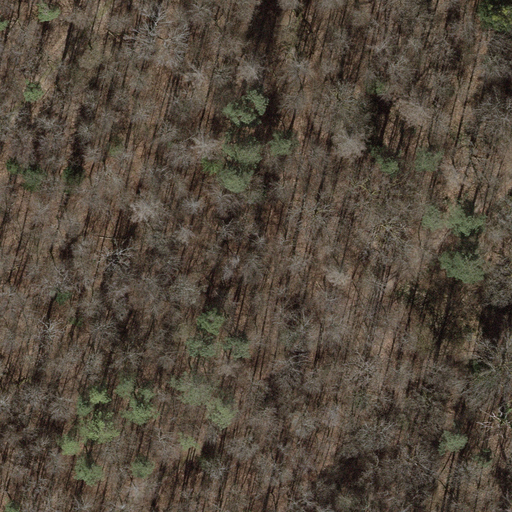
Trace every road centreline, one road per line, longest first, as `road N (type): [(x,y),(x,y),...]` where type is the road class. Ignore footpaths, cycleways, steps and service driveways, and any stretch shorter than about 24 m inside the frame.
road 1 (track): [(107,511),(511,179)]
road 2 (track): [(0,131),(109,0)]
